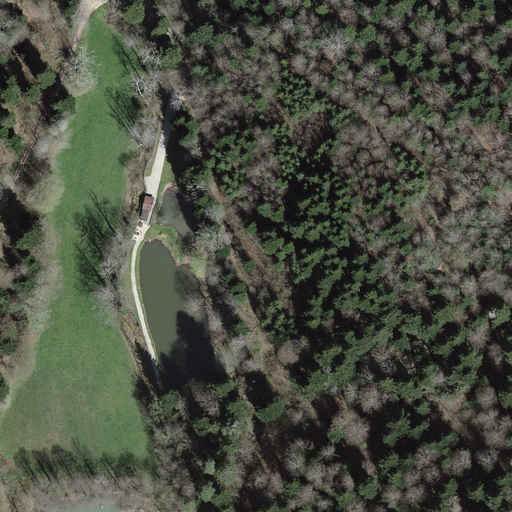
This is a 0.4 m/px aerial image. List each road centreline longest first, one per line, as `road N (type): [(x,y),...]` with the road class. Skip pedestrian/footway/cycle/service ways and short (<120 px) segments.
road 1 (track): [(268,0),(301,76),(333,105),(464,203),(511,207)]
road 2 (track): [(87,0),(0,208)]
road 3 (track): [(155,185),(181,64),(150,0)]
